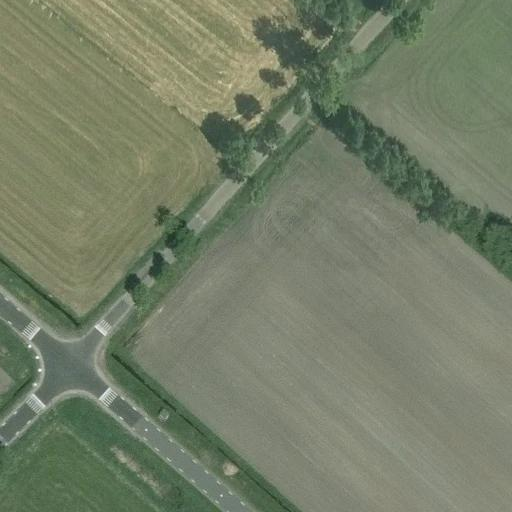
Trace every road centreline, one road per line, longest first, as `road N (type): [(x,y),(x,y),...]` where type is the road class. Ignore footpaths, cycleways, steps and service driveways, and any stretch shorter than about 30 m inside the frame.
road 1 (unclassified): [(76,364),(400,0)]
road 2 (tertiary): [(240,511),(76,364)]
